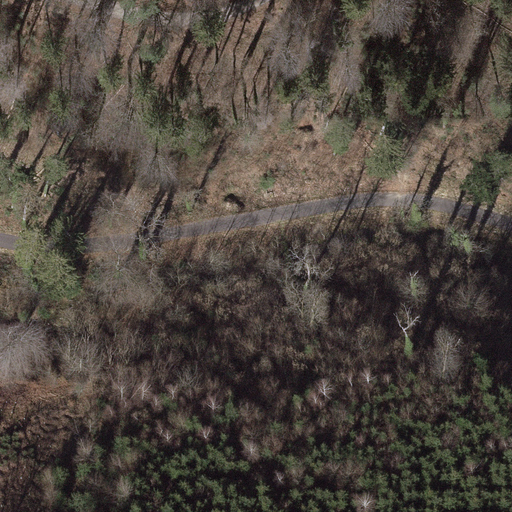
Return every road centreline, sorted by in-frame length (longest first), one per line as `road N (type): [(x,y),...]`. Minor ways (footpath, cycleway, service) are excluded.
road 1 (track): [(0,243),(103,250),(381,199),(435,201),(511,224)]
road 2 (track): [(255,0),(190,17),(130,14),(85,0)]
